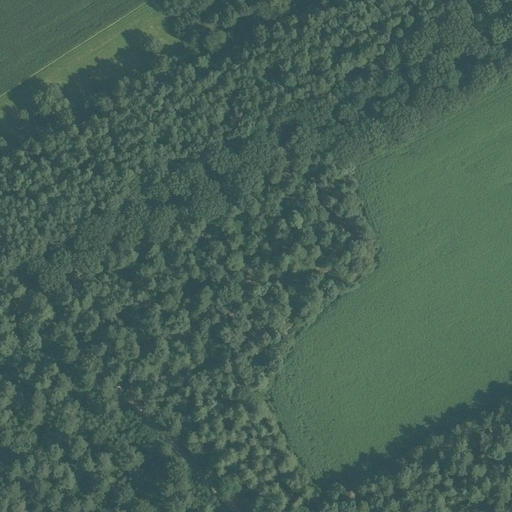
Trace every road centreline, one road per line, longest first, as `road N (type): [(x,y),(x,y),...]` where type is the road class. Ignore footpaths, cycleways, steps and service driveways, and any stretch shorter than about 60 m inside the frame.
road 1 (track): [(13,274),(466,8)]
road 2 (track): [(13,274),(234,511)]
road 3 (track): [(166,438),(234,407),(284,402)]
